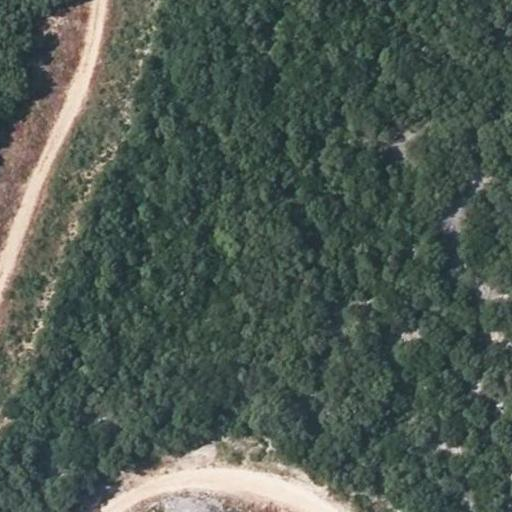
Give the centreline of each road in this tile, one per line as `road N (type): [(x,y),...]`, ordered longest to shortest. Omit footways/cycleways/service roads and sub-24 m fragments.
road 1 (track): [(100,0),(93,58),(0,280)]
road 2 (track): [(119,511),(181,476),(227,473),(329,511)]
